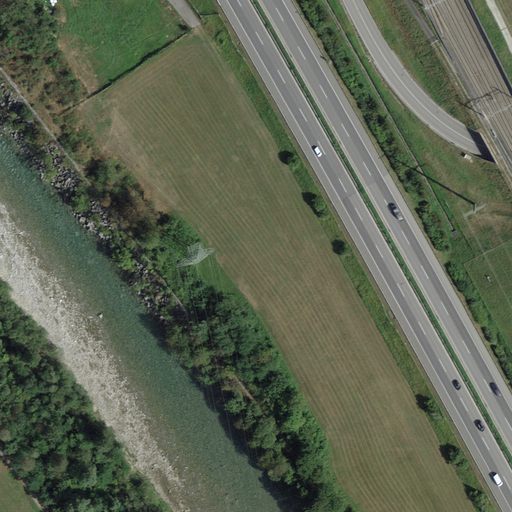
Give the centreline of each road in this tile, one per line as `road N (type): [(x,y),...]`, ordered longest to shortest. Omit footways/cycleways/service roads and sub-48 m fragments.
road 1 (motorway): [(231,0),(511,498)]
road 2 (motorway): [(511,434),(267,0)]
road 3 (unclassified): [(511,156),(433,117),(391,69),(352,0)]
